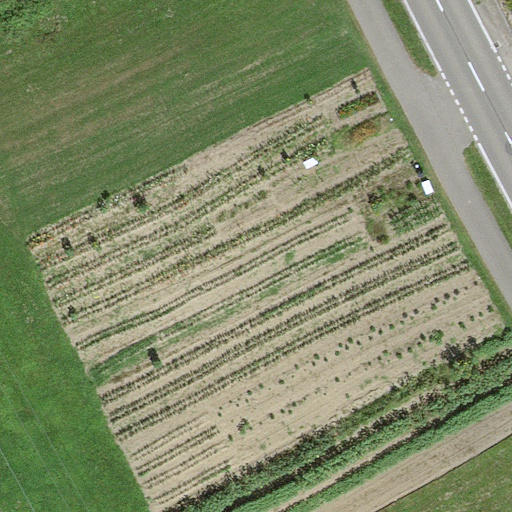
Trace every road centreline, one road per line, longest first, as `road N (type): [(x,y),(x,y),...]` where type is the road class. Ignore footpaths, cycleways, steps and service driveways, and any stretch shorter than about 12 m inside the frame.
road 1 (track): [(511,280),(366,0)]
road 2 (secondary): [(511,134),(436,0)]
